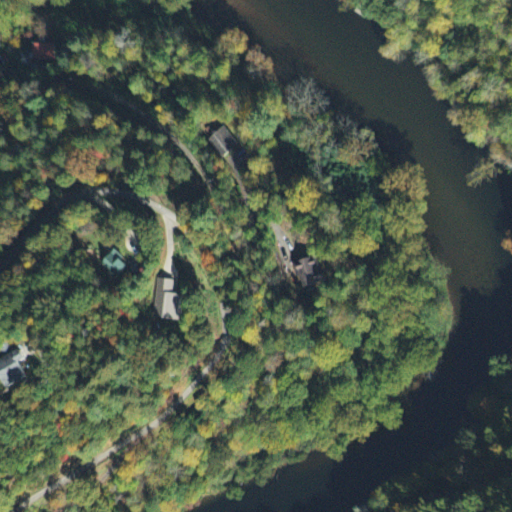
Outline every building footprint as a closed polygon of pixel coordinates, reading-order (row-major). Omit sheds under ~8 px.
[(32,61),(54,62),(54,45),(33,44),(32,61)] [(238,145),(225,127),(206,140),(220,159),(238,145)] [(129,267),(113,252),(100,266),(116,281),(129,267)] [(302,290),(326,284),(318,257),(294,264),(302,290)] [(171,294),(173,282),(156,279),(149,318),(178,323),(183,297),(171,294)] [(27,379),(19,365),(25,362),(20,352),(0,361),(0,381),(2,381),(7,390),(27,379)]
